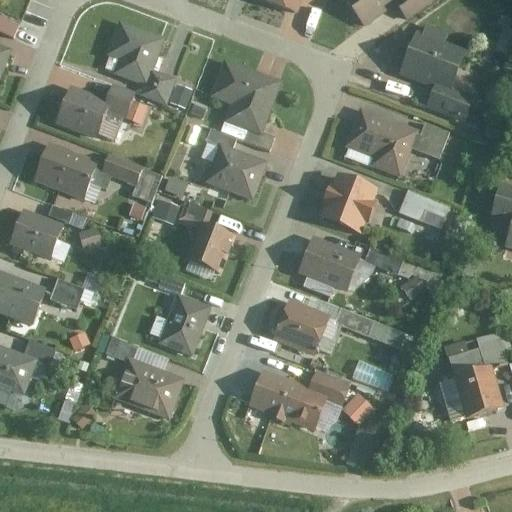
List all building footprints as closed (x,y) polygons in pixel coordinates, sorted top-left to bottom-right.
[(264,0),(264,1),(301,16),(307,0),(264,0)] [(401,0),(346,0),(345,2),(365,29),(402,1),(401,0)] [(408,0),(399,7),(408,19),(433,0),(408,0)] [(0,29),(20,39),(27,25),(1,12),(0,14),(0,29)] [(415,38),(401,78),(434,89),(427,109),(468,123),(477,96),(458,89),(470,57),(447,49),(452,34),(429,26),(424,41),(415,38)] [(166,43),(123,28),(111,62),(122,66),(118,77),(151,88),(166,43)] [(0,47),(0,92),(1,93),(17,55),(0,47)] [(289,84),(226,61),(210,102),(237,112),(232,127),(269,140),(289,84)] [(169,109),(187,115),(194,93),(176,87),(169,109)] [(110,107),(73,92),(59,127),(103,145),(115,116),(133,124),(142,101),(117,91),(110,107)] [(363,111),(348,148),(375,159),(372,169),(403,180),(408,170),(422,132),(363,111)] [(451,134),(427,126),(418,151),(442,160),(451,134)] [(281,140),(279,152),(301,156),(303,143),(281,140)] [(220,147),(206,186),(258,206),(272,167),(220,147)] [(54,149),(39,188),(90,208),(105,170),(54,149)] [(159,178),(117,163),(110,180),(137,190),(134,198),(150,204),(159,178)] [(330,208),(324,223),(367,241),(373,227),(377,229),(385,210),(378,207),(383,195),(341,177),(335,192),(331,191),(325,206),(330,208)] [(174,179),(169,193),(186,199),(191,185),(174,179)] [(511,227),(511,229),(506,249),(511,251),(511,193),(501,190),(491,221),(511,227)] [(453,209),(411,195),(404,214),(447,228),(453,209)] [(177,204),(159,198),(154,214),(172,219),(177,204)] [(70,230),(29,214),(15,252),(55,267),(70,230)] [(189,265),(223,278),(237,241),(203,228),(189,265)] [(99,230),(82,234),(85,250),(103,246),(99,230)] [(316,241),(302,278),(313,282),(309,293),(335,303),(339,292),(353,298),(368,261),(316,241)] [(4,277),(0,287),(0,318),(39,332),(53,295),(4,277)] [(429,291),(418,277),(402,289),(413,303),(429,291)] [(165,278),(162,289),(182,296),(186,285),(165,278)] [(86,291),(61,282),(54,302),(79,310),(86,291)] [(162,349),(198,362),(216,313),(180,300),(162,349)] [(296,307),(280,346),(322,363),(338,324),(296,307)] [(408,347),(411,331),(379,324),(375,340),(408,347)] [(85,332),(71,338),(78,355),(91,349),(85,332)] [(25,358),(0,347),(0,408),(12,414),(19,397),(29,401),(39,374),(50,379),(60,355),(31,344),(25,358)] [(116,403),(174,425),(190,385),(132,363),(116,403)] [(362,375),(379,380),(378,383),(387,386),(392,372),(366,364),(362,375)] [(511,412),(498,371),(463,383),(476,424),(511,412)] [(313,395),(265,378),(252,410),(318,436),(330,404),(347,410),(354,392),(318,379),(313,395)] [(347,415),(360,428),(377,412),(363,399),(347,415)] [(65,401),(58,422),(69,426),(77,405),(65,401)] [(90,407),(75,421),(84,430),(98,416),(90,407)] [(369,471),(382,436),(364,429),(352,465),(369,471)]
